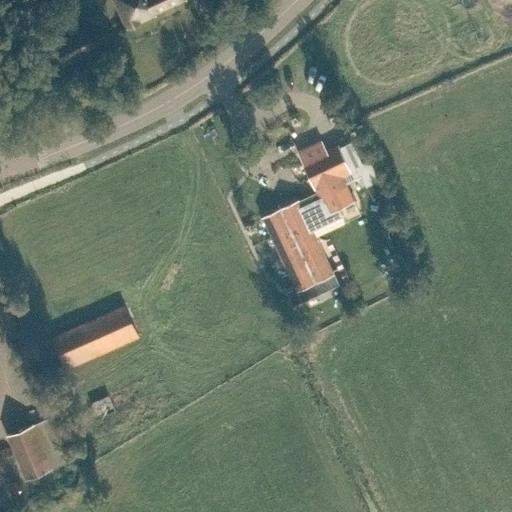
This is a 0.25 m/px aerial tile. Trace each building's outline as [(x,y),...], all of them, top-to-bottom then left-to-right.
[(6,0),(11,10),(31,0),(6,0)] [(113,0),(126,28),(155,15),(154,13),(182,0),(113,0)] [(86,31),(55,45),(63,63),(95,49),(86,31)] [(300,200),(264,217),(266,221),(272,235),(277,246),(283,259),(289,271),(297,288),(287,292),(294,305),(303,301),(338,284),(325,254),(313,229),(343,215),(339,207),(355,200),(350,189),(347,183),(365,174),(370,184),(380,179),(370,159),(350,168),(342,152),(339,144),(303,162),(318,192),(300,200)] [(124,307),(51,340),(64,369),(137,336),(124,307)] [(33,424),(7,434),(27,480),(53,468),(52,467),(33,424)]
